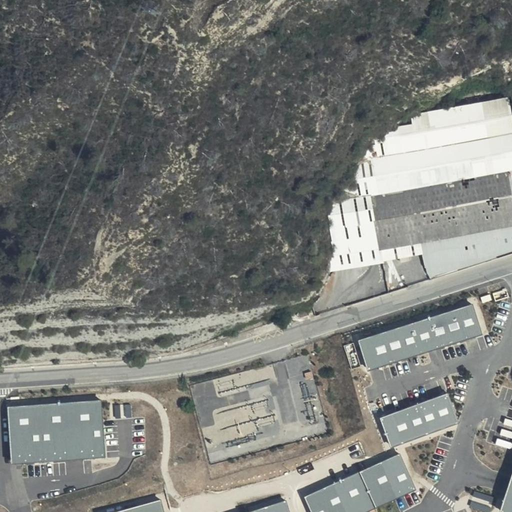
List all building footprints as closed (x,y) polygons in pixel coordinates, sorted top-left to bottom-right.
[(365,158),(403,152),(511,133),(511,112),(509,99),(396,120),(374,139),(365,158)] [(377,192),(511,168),(511,133),(403,152),(365,158),(343,163),(346,196),(377,192)] [(385,242),(511,219),(511,168),(377,192),(385,242)] [(377,192),(346,196),(321,200),(332,273),(387,265),(386,260),(387,259),(385,242),(377,192)] [(429,279),(511,253),(511,219),(385,242),(387,259),(424,253),(429,279)] [(475,304),(360,339),(370,371),(485,335),(475,304)] [(305,307),(295,311),(297,317),(307,314),(305,307)] [(450,393),(382,417),(393,448),(461,423),(450,393)] [(9,407),(13,464),(108,457),(103,400),(9,407)] [(401,455),(305,498),(311,511),(368,511),(417,490),(401,455)] [(511,511),(511,485),(503,511),(511,511)] [(166,511),(163,500),(120,511),(166,511)] [(290,511),(288,502),(253,511),(290,511)]
